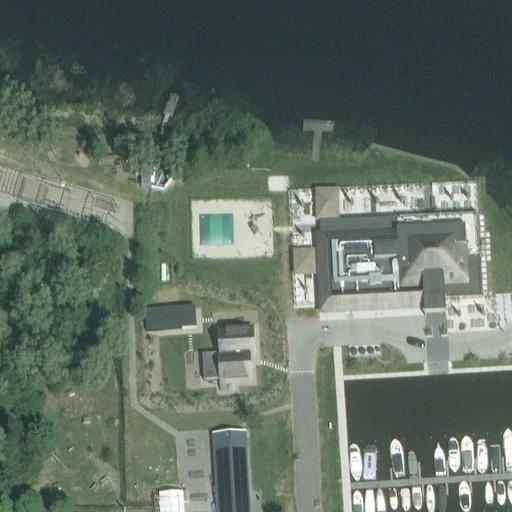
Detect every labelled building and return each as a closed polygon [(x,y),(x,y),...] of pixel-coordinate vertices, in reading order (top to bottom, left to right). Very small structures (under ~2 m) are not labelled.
[(380,229),(320,232),(324,315),(424,311),(435,311),(446,310),(446,302),(482,300),(478,216),(380,221),(380,229)] [(266,284),(220,287),(221,305),(205,306),(207,324),(252,321),(251,307),(267,306),(266,284)] [(181,311),(146,313),(147,333),(182,331),(181,311)] [(204,382),(221,381),(222,390),(233,389),(232,382),(250,381),(249,358),(255,358),(253,332),(220,333),(222,357),(202,358),(204,382)] [(214,437),(217,511),(249,511),(245,435),(214,437)]
